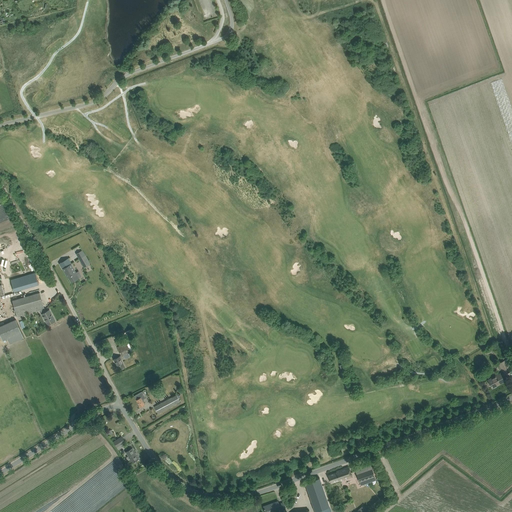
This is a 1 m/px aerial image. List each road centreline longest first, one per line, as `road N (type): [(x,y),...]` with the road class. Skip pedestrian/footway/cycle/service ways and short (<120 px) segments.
road 1 (unclassified): [(118,407),(174,478),(199,494),(228,496),(262,491),(511,398)]
road 2 (unclassified): [(0,125),(89,104),(127,74),(224,37),(231,26),(225,0)]
road 3 (unclassified): [(118,407),(0,180)]
road 4 (unclassified): [(0,473),(89,416),(118,407)]
